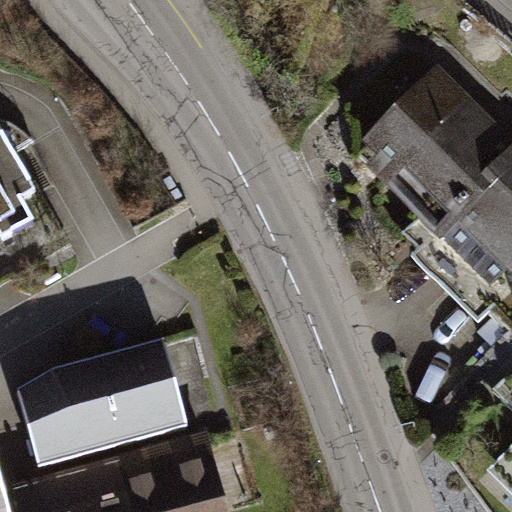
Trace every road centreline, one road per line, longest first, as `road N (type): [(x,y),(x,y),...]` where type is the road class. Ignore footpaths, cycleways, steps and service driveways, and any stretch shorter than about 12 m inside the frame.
road 1 (tertiary): [(380,511),(301,296),(252,193),(165,56),(117,0)]
road 2 (residential): [(163,244),(0,337)]
